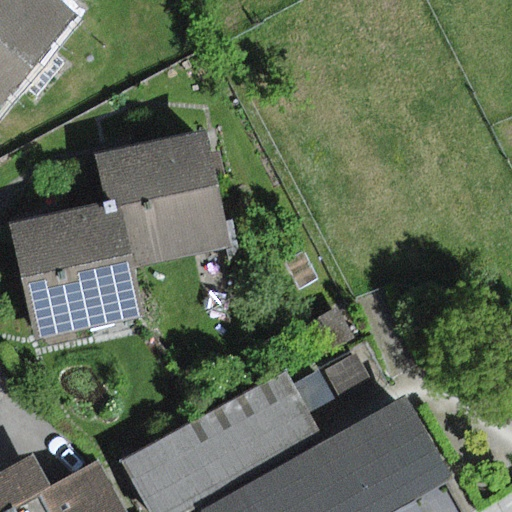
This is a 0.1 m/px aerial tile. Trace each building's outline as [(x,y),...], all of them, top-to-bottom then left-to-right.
[(0,0),(0,120),(85,21),(60,0),(0,0)] [(119,204),(135,271),(235,248),(210,137),(109,160),(119,204)] [(135,271),(119,204),(13,228),(40,348),(147,324),(135,271)] [(291,372),(125,464),(151,511),(195,511),(328,439),(291,372)] [(414,395),(209,511),(468,511),(456,490),(465,485),(414,395)] [(39,459),(0,480),(0,511),(128,511),(103,464),(56,489),(39,459)]
